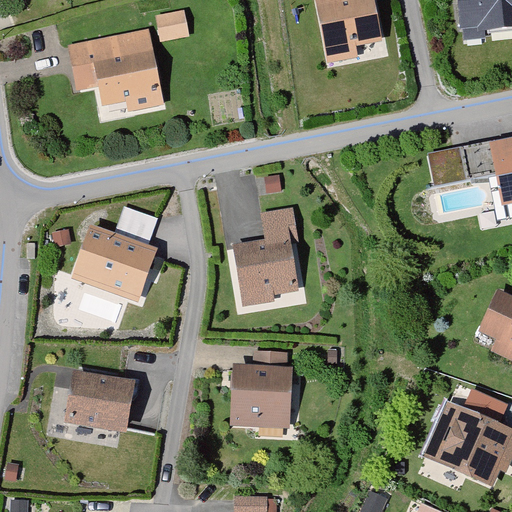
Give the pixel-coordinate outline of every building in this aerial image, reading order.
[(310,0),(324,69),(357,63),(355,55),(382,50),(372,0),(367,0),(345,4),(344,0),(310,0)] [(511,0),(452,0),(456,39),(511,34),(511,0)] [(155,19),(159,46),(188,42),(184,15),(155,19)] [(74,94),(94,90),(97,111),(125,107),(126,116),(159,110),(147,38),(67,51),(74,94)] [(426,152),(434,185),(462,179),(454,146),(426,152)] [(511,146),(487,150),(498,211),(511,208),(511,146)] [(262,183),(264,200),(279,199),(277,182),(262,183)] [(88,231),(70,282),(137,306),(156,254),(142,249),(152,221),(123,212),(113,239),(88,231)] [(229,253),(239,314),(274,308),(273,302),(294,299),(287,252),(295,251),(290,217),(257,222),(262,248),(229,253)] [(71,243),(68,230),(53,233),(55,246),(71,243)] [(494,345),(488,357),(511,368),(511,300),(510,306),(497,299),(478,337),(494,345)] [(228,434),(288,436),(290,374),(283,374),(284,361),(252,360),(251,374),(230,374),(228,434)] [(71,373),(61,424),(122,435),(132,385),(71,373)] [(511,438),(446,410),(422,464),(488,492),(494,478),(501,481),(511,455),(511,438)] [(18,464),(8,463),(6,478),(16,480),(18,464)] [(381,511),(387,499),(370,491),(360,511),(381,511)] [(234,511),(277,511),(278,495),(235,494),(234,511)] [(27,511),(28,501),(12,501),(12,511),(27,511)]
